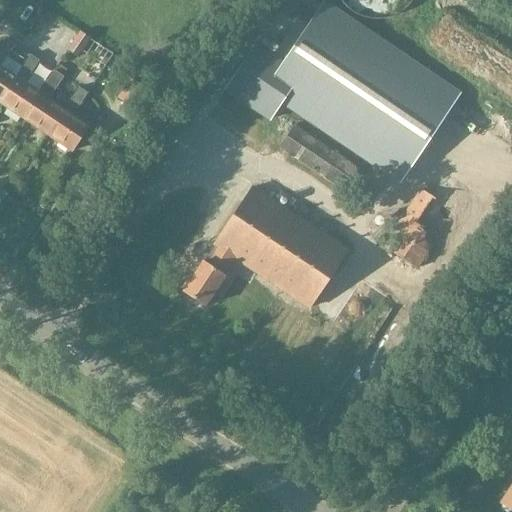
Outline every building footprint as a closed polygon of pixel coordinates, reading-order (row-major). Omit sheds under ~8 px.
[(0,0),(0,17),(11,0),(0,0)] [(336,0),(343,8),(355,17),(370,21),(385,21),(399,15),(411,5),(413,0),(336,0)] [(255,45),(225,90),(269,120),(282,101),(400,180),(457,95),(322,4),(282,63),(255,45)] [(0,100),(15,78),(0,67),(0,66),(14,46),(5,40),(0,47),(0,100)] [(25,84),(40,62),(30,55),(22,68),(15,78),(0,100),(0,105),(22,120),(39,94),(25,84)] [(63,110),(48,100),(63,78),(54,72),(39,94),(22,120),(46,136),(63,110)] [(148,89),(132,77),(118,97),(134,109),(148,89)] [(88,127),(73,116),(88,95),(78,88),(63,110),(46,136),(71,153),(88,127)] [(343,192),(359,169),(294,125),(278,150),(289,157),(290,156),(343,192)] [(252,188),(182,292),(204,307),(225,277),(221,275),(232,258),(308,309),(347,251),(252,188)] [(416,269),(454,213),(421,190),(383,247),(416,269)] [(511,359),(511,325),(499,354),(511,359)] [(437,409),(443,399),(437,396),(431,405),(437,409)] [(511,511),(511,484),(499,504),(509,511),(511,511)]
